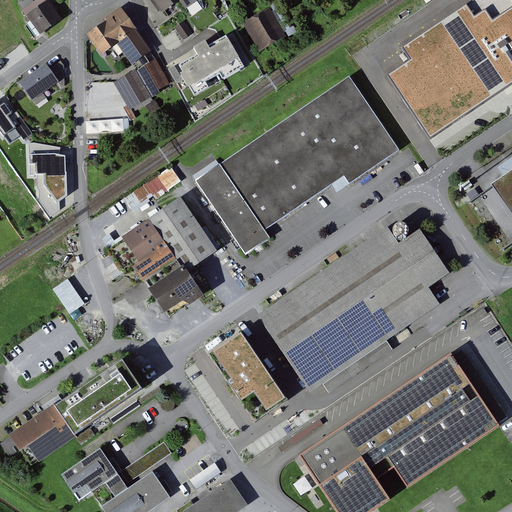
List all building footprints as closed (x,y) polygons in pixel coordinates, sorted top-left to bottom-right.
[(42,0),(27,11),(44,36),(62,24),(45,0),(42,0)] [(153,0),(164,15),(185,1),(189,8),(201,0),(153,0)] [(511,0),(467,0),(368,69),(408,126),(508,57),(511,57),(511,0)] [(134,66),(152,54),(123,11),(108,21),(109,23),(90,36),(104,57),(120,46),(134,66)] [(248,25),(265,54),(289,40),(272,11),(248,25)] [(186,23),(177,29),(185,41),(194,35),(186,23)] [(194,57),(177,67),(193,95),(241,67),(223,37),(205,47),(201,42),(190,49),(194,57)] [(138,74),(152,97),(170,86),(156,63),(138,74)] [(23,84),(35,101),(61,83),(50,66),(23,84)] [(117,85),(133,112),(154,100),(152,97),(138,74),(137,72),(117,85)] [(397,153),(348,80),(193,184),(243,257),(268,240),(262,231),(341,178),(347,186),(397,153)] [(2,100),(0,101),(0,128),(15,118),(2,100)] [(125,133),(124,121),(88,124),(89,136),(125,133)] [(33,144),(29,144),(29,175),(36,175),(37,189),(39,194),(39,201),(51,217),(59,211),(59,203),(66,197),(64,158),(58,157),(59,149),(33,144)] [(135,211),(154,196),(158,200),(182,181),(170,166),(127,200),(135,211)] [(511,175),(499,185),(511,204),(511,175)] [(182,274),(215,253),(178,198),(146,220),(182,274)] [(182,274),(146,220),(118,238),(135,263),(129,267),(164,319),(197,296),(182,274)] [(386,228),(256,316),(308,393),(321,384),(327,394),(391,350),(385,341),(438,305),(427,288),(448,274),(418,230),(397,245),(386,228)] [(85,304),(68,280),(54,289),(72,314),(85,304)] [(241,333),(209,355),(255,422),(287,401),(241,333)] [(446,359),(298,459),(318,488),(334,511),(372,511),(390,501),(376,481),(392,471),(405,490),(495,430),(446,359)] [(52,406),(72,436),(141,389),(121,360),(52,406)] [(72,436),(52,406),(7,436),(27,466),(72,436)] [(163,442),(120,472),(128,483),(170,453),(163,442)] [(97,450),(59,476),(77,502),(88,493),(101,511),(146,511),(167,497),(150,473),(125,490),(97,450)] [(190,479),(197,489),(222,472),(215,462),(190,479)] [(236,511),(246,506),(228,480),(181,511),(236,511)]
